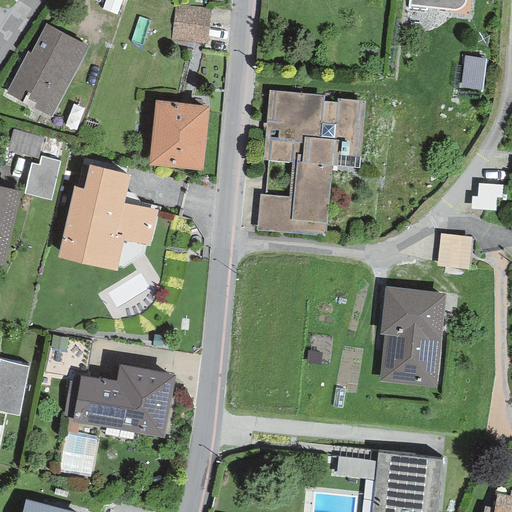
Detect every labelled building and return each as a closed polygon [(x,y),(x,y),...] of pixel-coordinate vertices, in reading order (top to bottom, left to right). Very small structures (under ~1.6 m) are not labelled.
[(408,0),(408,7),(453,12),(458,12),(461,10),(465,6),(466,1),(466,0),(408,0)] [(209,10),(175,6),(171,39),(206,44),(209,10)] [(88,47),(45,24),(30,53),(27,52),(5,94),(50,118),(88,47)] [(482,90),(486,59),(465,56),(461,88),(482,90)] [(324,96),(268,91),(262,160),(291,163),(288,197),(259,194),(256,231),(315,236),(316,234),(325,234),(331,166),(359,168),(364,102),(336,99),(336,102),(324,102),(324,96)] [(209,107),(155,101),(149,165),(201,171),(209,107)] [(13,130),(7,150),(38,160),(43,139),(13,130)] [(31,163),(24,194),(50,201),(60,162),(40,157),(38,165),(31,163)] [(74,187),(58,258),(116,271),(123,242),(151,246),(157,211),(124,203),(130,175),(89,165),(83,189),(74,187)] [(471,197),(471,209),(495,211),(495,198),(500,198),(501,185),(477,184),(477,197),(471,197)] [(20,192),(0,186),(0,266),(3,267),(20,192)] [(469,270),(472,237),(440,234),(437,267),(469,270)] [(383,336),(378,382),(436,388),(446,293),(384,287),(379,336),(383,336)] [(321,352),(307,351),(306,363),(320,365),(321,352)] [(0,412),(18,416),(28,366),(0,360),(0,412)] [(115,382),(80,377),(79,383),(72,419),(72,422),(79,423),(163,438),(175,375),(118,365),(115,382)] [(68,418),(72,419),(79,383),(69,381),(63,417),(68,418)] [(65,433),(77,434),(79,423),(72,422),(72,419),(68,418),(65,433)] [(91,478),(97,438),(77,434),(65,433),(59,473),(91,478)] [(435,511),(441,460),(377,453),(376,462),(374,481),(371,511),(435,511)] [(374,481),(376,462),(338,458),(336,477),(374,481)] [(511,511),(511,491),(511,492),(510,497),(497,494),(495,508),(484,506),(483,511),(511,511)] [(69,511),(25,499),(21,511),(69,511)]
